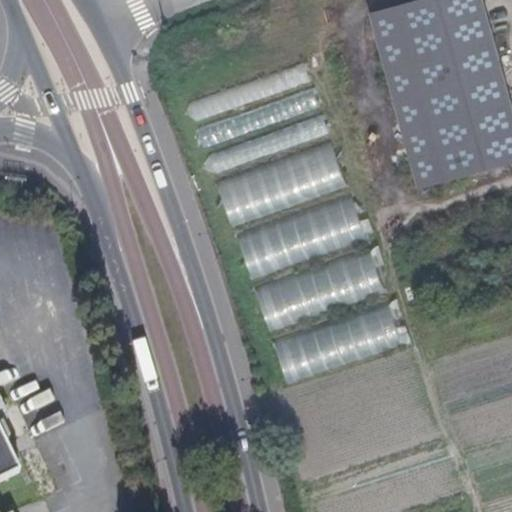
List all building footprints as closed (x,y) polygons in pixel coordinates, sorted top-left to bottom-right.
[(413,0),(403,3),(452,178),(511,161),(511,93),(486,0),(413,0)] [(452,178),(403,3),(374,11),(422,187),(452,178)] [(252,277),(367,241),(354,197),(238,232),(252,277)] [(373,253),(257,287),(269,329),(385,294),(373,253)] [(383,310),(276,342),(288,381),(395,348),(383,310)] [(0,511),(0,483),(20,474),(0,432),(0,511)]
